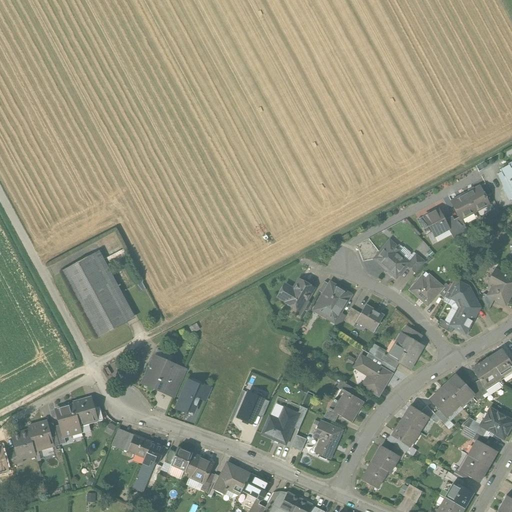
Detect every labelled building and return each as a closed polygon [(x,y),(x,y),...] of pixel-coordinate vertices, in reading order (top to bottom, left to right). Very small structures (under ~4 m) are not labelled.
[(509,166),(502,170),(508,183),(511,189),(511,166),(509,167),(509,166)] [(509,201),(511,199),(511,189),(508,183),(506,184),(506,183),(502,184),(504,188),(503,189),(509,201)] [(484,184),(479,187),(485,198),(490,195),(484,184)] [(479,187),(465,195),(474,212),(489,205),(485,198),(479,187)] [(461,220),(474,212),(465,195),(451,202),(459,217),(460,220),(461,220)] [(444,221),(438,209),(424,217),(429,227),(434,237),(448,230),(449,230),(444,221)] [(429,227),(424,217),(418,219),(424,230),(429,227)] [(455,238),(461,234),(454,220),(452,217),(446,220),(455,238)] [(460,220),(459,217),(454,220),(461,234),(467,231),(461,220),(460,220)] [(455,238),(446,220),(444,221),(449,230),(448,230),(453,239),(455,238)] [(397,248),(390,241),(374,260),(396,279),(406,267),(409,263),(408,262),(416,254),(414,253),(411,255),(400,245),(397,248)] [(109,264),(123,259),(120,251),(106,256),(109,264)] [(409,263),(406,267),(415,274),(423,265),(426,263),(416,254),(408,262),(409,263)] [(92,256),(64,271),(99,336),(127,322),(92,256)] [(511,293),(511,278),(494,269),(487,284),(492,287),(487,296),(494,300),(505,306),(511,293)] [(427,286),(420,280),(411,291),(427,306),(438,294),(443,288),(442,288),(432,279),(427,286)] [(454,280),(450,288),(444,299),(450,302),(452,299),(450,299),(459,283),(454,280)] [(314,289),(299,281),(293,291),(285,286),(278,298),(287,302),(287,306),(291,308),(293,308),(299,312),(300,312),(306,302),(314,289)] [(319,292),(324,295),(330,286),(324,283),(319,292)] [(468,288),(459,283),(450,299),(452,299),(456,302),(459,309),(450,325),(450,326),(454,328),(466,334),(480,309),(468,288)] [(443,288),(438,294),(444,299),(450,288),(446,284),(442,288),(443,288)] [(350,296),(330,285),(330,286),(324,295),(317,307),(325,312),(324,314),(335,320),(335,321),(340,313),(350,296)] [(494,300),(487,296),(483,294),(481,298),(488,311),(494,300)] [(311,305),(306,302),(300,312),(299,312),(298,315),(304,318),(311,305)] [(383,316),(366,306),(360,314),(356,322),(356,323),(374,333),(383,316)] [(356,322),(360,314),(351,309),(346,317),(343,321),(354,327),(356,323),(356,322)] [(343,321),(346,317),(340,313),(335,321),(335,320),(333,323),(340,327),(343,321)] [(451,334),(454,328),(450,326),(450,325),(442,321),(439,327),(451,334)] [(406,328),(402,335),(417,344),(421,337),(406,328)] [(417,344),(402,335),(388,357),(388,358),(399,364),(409,370),(418,354),(417,353),(421,346),(417,344)] [(383,362),(394,369),(395,370),(399,364),(388,358),(388,357),(384,355),(385,352),(374,345),(369,354),(383,362)] [(502,350),(487,360),(499,378),(511,369),(511,365),(510,363),(502,350)] [(380,367),(360,356),(354,366),(363,371),(364,370),(369,373),(361,386),(379,397),(385,385),(384,385),(391,374),(380,367)] [(168,364),(153,358),(143,382),(158,388),(158,391),(166,394),(167,391),(176,371),(177,370),(167,366),(168,364)] [(503,385),(499,378),(487,360),(472,370),(479,382),(487,394),(488,396),(503,385)] [(380,367),(391,374),(394,369),(383,362),(380,367)] [(176,371),(167,391),(174,393),(183,374),(176,371)] [(456,376),(442,388),(459,406),(460,407),(472,396),(474,395),(468,389),(456,376)] [(352,396),(353,396),(356,391),(340,381),(336,388),(342,392),(342,391),(352,396)] [(203,389),(188,382),(177,407),(181,409),(180,411),(186,413),(187,410),(193,413),(199,399),(204,389),(203,389)] [(474,385),(482,397),(487,394),(479,382),(474,385)] [(474,385),(468,389),(474,395),(472,396),(477,401),(482,397),(474,385)] [(204,386),(203,389),(204,389),(199,399),(205,401),(210,389),(204,386)] [(446,418),(459,406),(442,388),(429,401),(439,411),(446,418)] [(352,396),(342,391),(342,392),(336,401),(333,399),(326,411),(338,418),(338,416),(351,423),(363,402),(353,396),(352,396)] [(263,400),(248,393),(237,418),(252,424),(263,400)] [(93,409),(90,398),(73,403),(73,405),(79,426),(97,422),(93,409)] [(79,426),(73,405),(66,407),(67,408),(62,411),(60,411),(59,411),(57,413),(57,415),(57,416),(60,426),(63,439),(64,438),(72,436),(71,432),(80,430),(79,426)] [(427,406),(420,413),(428,418),(428,419),(432,421),(436,417),(435,415),(427,406)] [(93,409),(97,422),(103,420),(99,407),(93,409)] [(301,407),(298,415),(299,415),(293,428),(298,430),(307,410),(301,407)] [(411,407),(401,422),(417,432),(419,433),(428,419),(428,418),(420,413),(411,407)] [(511,424),(511,421),(490,409),(481,425),(480,426),(485,429),(502,439),(507,430),(508,431),(511,424)] [(293,428),(299,415),(298,415),(287,410),(282,422),(269,417),(261,435),(286,445),(293,428)] [(334,423),(338,418),(326,411),(323,418),(334,423)] [(435,415),(436,417),(444,425),(449,421),(446,418),(439,411),(435,415)] [(481,436),(485,429),(480,426),(481,425),(473,421),(468,429),(476,434),(481,436)] [(48,427),(47,422),(28,427),(29,431),(34,451),(52,446),(47,427),(48,427)] [(342,432),(320,422),(314,435),(321,438),(315,453),(330,459),(342,432)] [(408,446),(417,432),(401,422),(391,437),(392,438),(407,447),(408,446)] [(109,423),(104,432),(111,435),(115,426),(109,423)] [(53,425),(48,427),(47,427),(52,446),(53,448),(59,446),(54,427),(53,425)] [(54,427),(59,446),(66,444),(64,438),(63,439),(60,426),(54,427)] [(34,451),(29,431),(11,436),(15,451),(17,459),(21,458),(35,454),(34,451)] [(129,437),(117,432),(111,445),(124,450),(129,437)] [(472,440),(476,442),(476,441),(485,446),(488,440),(481,436),(476,434),(472,440)] [(152,442),(134,435),(127,452),(145,459),(151,443),(152,442)] [(306,440),(296,436),(291,447),(301,452),(306,440)] [(395,446),(406,453),(410,447),(408,446),(407,447),(392,438),(389,443),(395,446)] [(467,456),(468,457),(488,468),(497,452),(485,446),(476,441),(476,442),(467,456)] [(462,449),(468,451),(470,444),(464,442),(462,449)] [(164,448),(151,443),(145,459),(132,489),(142,493),(155,463),(158,464),(164,448)] [(395,446),(390,454),(399,458),(399,459),(402,461),(406,453),(395,446)] [(380,448),(371,464),(386,472),(390,474),(399,459),(399,458),(390,454),(380,448)] [(192,455),(178,449),(176,454),(171,466),(185,472),(192,455)] [(17,459),(15,451),(8,453),(12,465),(22,462),(21,458),(17,459)] [(171,466),(176,454),(169,451),(164,463),(171,466)] [(190,474),(198,458),(192,455),(185,472),(190,474)] [(479,483),(488,468),(468,457),(460,472),(468,477),(479,483)] [(198,458),(190,474),(189,478),(203,484),(204,484),(209,474),(213,464),(198,458)] [(377,489),(386,472),(371,464),(362,480),(377,489)] [(162,468),(156,466),(151,477),(157,480),(160,472),(162,468)] [(240,493),(248,478),(224,467),(218,481),(211,496),(213,496),(223,501),(226,495),(237,500),(240,493)] [(465,482),(468,477),(460,472),(451,467),(448,473),(465,482)] [(167,475),(160,472),(157,480),(156,480),(163,483),(167,475)] [(462,487),(465,482),(448,473),(445,479),(454,484),(454,483),(462,487)] [(214,476),(209,474),(204,484),(203,484),(200,489),(207,492),(213,478),(214,476)] [(211,496),(218,481),(213,478),(207,492),(203,499),(210,502),(213,496),(211,496)] [(248,478),(240,493),(247,496),(246,498),(253,502),(248,511),(255,511),(259,506),(267,487),(248,478)] [(462,487),(454,483),(454,484),(445,499),(464,509),(473,493),(462,487)] [(403,496),(409,500),(415,489),(410,485),(403,496)] [(409,500),(416,504),(422,493),(415,489),(409,500)] [(293,511),(300,500),(287,493),(287,495),(281,492),(279,496),(271,511),(270,511),(293,511)] [(271,511),(279,496),(274,493),(265,509),(271,511)] [(511,511),(511,499),(506,496),(496,511),(511,511)] [(437,511),(462,511),(464,509),(445,499),(437,511)] [(300,500),(293,511),(309,511),(312,506),(300,500)]
